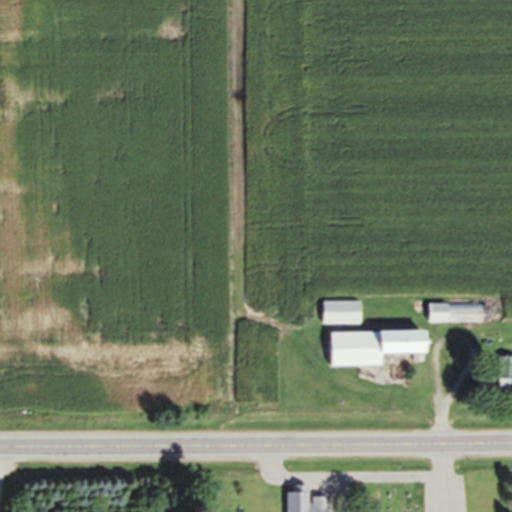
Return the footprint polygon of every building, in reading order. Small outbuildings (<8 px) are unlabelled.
[(355,306),(317,306),(317,329),(355,329),(355,306)] [(478,327),(478,308),(424,308),(424,327),(478,327)] [(375,370),(375,359),(408,359),(408,366),(418,366),(418,336),(324,337),(325,371),(375,370)] [(511,361),(495,362),(495,395),(511,394),(511,361)] [(448,493),(447,511),(461,511),(462,493),(448,493)] [(282,511),(323,511),(323,499),(282,499),(282,511)]
